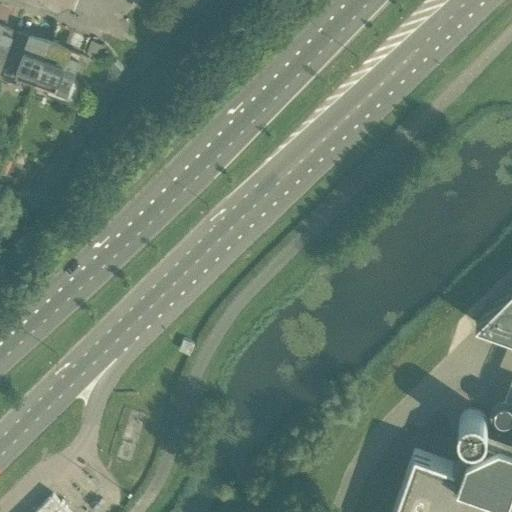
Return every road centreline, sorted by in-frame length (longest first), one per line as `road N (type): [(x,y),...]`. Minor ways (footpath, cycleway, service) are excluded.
road 1 (secondary): [(0,456),(480,0)]
road 2 (secondary): [(357,0),(0,351)]
